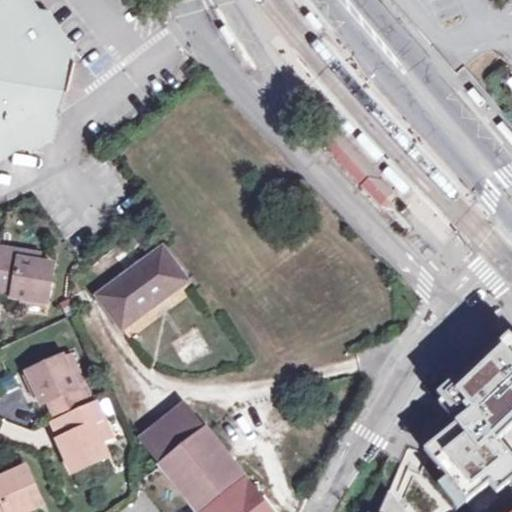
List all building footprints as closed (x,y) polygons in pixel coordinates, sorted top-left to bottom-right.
[(19,0),(0,0),(0,153),(9,147),(31,152),(53,137),(57,112),(41,90),(68,70),(19,0)] [(325,24),(312,9),(306,14),(319,30),(322,27),(325,24)] [(227,23),(220,27),(229,41),(231,44),(238,39),(227,23)] [(490,96),(478,82),(474,85),(472,87),(484,101),(490,96)] [(337,106),(331,111),(350,131),(353,129),(356,126),(337,106)] [(511,126),(507,121),(500,126),(511,139),(511,126)] [(325,131),(326,147),(388,214),(402,216),(405,202),(389,186),(376,185),(377,172),(365,159),(351,159),(352,145),(342,133),(325,131)] [(386,155),(365,131),(362,133),(367,139),(369,138),(384,156),(386,155)] [(367,139),(362,133),(359,136),(379,160),(384,156),(369,138),(367,139)] [(365,159),(352,145),(351,159),(365,159)] [(393,164),(387,170),(405,190),(408,186),(411,184),(393,164)] [(389,186),(377,172),(376,185),(389,186)] [(183,282),(157,249),(95,299),(120,330),(183,282)] [(0,301),(10,303),(9,314),(44,319),(50,281),(34,278),(35,270),(0,264),(0,301)] [(511,424),(511,335),(443,401),(457,418),(423,448),(445,473),(438,481),(457,506),(488,485),(496,492),(510,482),(511,483),(511,453),(498,438),(511,424)] [(61,361),(26,378),(41,408),(48,405),(65,441),(57,445),(71,476),(106,460),(100,448),(111,443),(94,406),(90,408),(74,371),(67,375),(61,361)] [(142,447),(160,469),(205,432),(187,410),(142,447)] [(205,432),(160,469),(193,511),(266,511),(260,504),(269,497),(254,477),(245,484),(205,432)] [(0,511),(33,511),(41,508),(23,471),(0,482),(0,511)] [(405,511),(389,491),(378,511),(405,511)]
